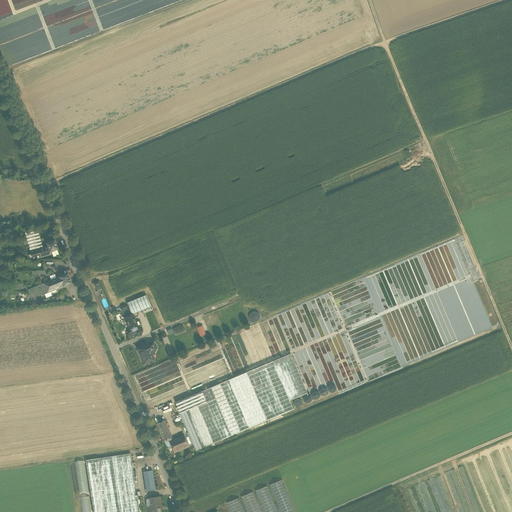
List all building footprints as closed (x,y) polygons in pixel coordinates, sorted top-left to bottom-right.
[(39,250),(43,249),(37,228),(33,230),(38,249),(39,250)] [(33,230),(25,232),(30,251),(38,249),(33,230)] [(237,296),(211,234),(197,240),(223,302),(237,296)] [(54,240),(46,243),(47,248),(43,249),(39,250),(38,250),(40,255),(49,253),(51,252),(53,256),(54,256),(55,257),(56,256),(57,255),(58,255),(58,253),(57,250),(58,249),(54,240)] [(197,240),(183,245),(209,308),(223,302),(197,240)] [(207,309),(181,246),(167,252),(179,281),(181,285),(193,315),(207,309)] [(38,249),(30,251),(32,259),(40,257),(40,255),(38,250),(39,250),(38,249)] [(178,282),(166,253),(149,259),(162,289),(178,282)] [(160,289),(148,260),(134,266),(146,295),(160,289)] [(133,266),(119,272),(131,301),(145,295),(133,266)] [(130,302),(118,272),(107,277),(119,306),(126,303),(130,302)] [(67,273),(47,282),(49,287),(69,278),(67,273)] [(118,307),(106,277),(99,280),(111,310),(118,307)] [(69,278),(49,287),(51,292),(50,292),(51,296),(57,293),(56,290),(72,283),(69,278)] [(160,289),(146,295),(148,299),(162,293),(163,292),(179,286),(181,285),(179,281),(178,282),(162,289),(160,289)] [(179,286),(163,292),(175,322),(192,315),(179,286)] [(388,330),(371,296),(369,295),(368,298),(340,312),(341,318),(331,300),(324,300),(326,299),(325,297),(331,297),(328,292),(326,294),(327,294),(313,301),(313,298),(285,313),(290,315),(290,324),(315,323),(323,338),(345,326),(358,353),(358,350),(362,350),(360,346),(361,345),(358,345),(358,344),(378,334),(379,334),(388,330)] [(148,299),(151,307),(160,328),(174,322),(162,293),(148,299)] [(130,302),(126,303),(127,306),(129,309),(131,315),(133,315),(143,310),(150,307),(151,307),(148,299),(146,295),(145,295),(131,301),(130,302)] [(315,323),(315,301),(258,322),(262,331),(262,325),(265,324),(265,327),(266,326),(266,334),(269,334),(269,337),(265,337),(269,347),(276,347),(276,343),(275,339),(275,337),(277,343),(277,342),(279,347),(282,347),(282,344),(278,344),(281,342),(279,338),(283,337),(284,337),(280,325),(280,324),(315,323)] [(159,329),(150,307),(143,310),(152,332),(159,329)] [(129,309),(122,312),(124,318),(131,315),(129,309)] [(252,323),(261,320),(258,311),(249,314),(252,323)] [(133,315),(131,315),(124,318),(126,323),(127,322),(130,329),(129,329),(129,330),(128,331),(128,332),(128,334),(130,334),(131,334),(131,335),(136,333),(136,334),(137,335),(139,334),(140,333),(139,332),(140,332),(137,326),(139,325),(138,322),(136,322),(133,315)] [(153,342),(147,345),(150,351),(156,349),(153,342)] [(147,345),(137,349),(144,364),(152,360),(150,355),(152,355),(150,351),(147,345)] [(291,354),(273,361),(290,400),(307,393),(291,354)] [(273,361),(175,403),(180,414),(207,403),(223,440),(294,410),(290,400),(273,361)] [(207,403),(180,414),(196,451),(223,440),(207,403)] [(164,421),(157,424),(164,441),(164,440),(171,438),(164,421)] [(172,441),(169,442),(171,447),(174,453),(189,447),(184,436),(172,441)] [(139,511),(130,454),(98,458),(106,511),(139,511)] [(106,511),(98,458),(85,460),(93,511),(106,511)] [(88,492),(84,461),(74,462),(79,494),(88,492)] [(152,470),(143,472),(146,492),(155,490),(152,470)] [(295,511),(282,480),(269,485),(280,511),(295,511)] [(278,511),(267,486),(255,491),(263,511),(278,511)] [(261,511),(253,492),(241,497),(246,511),(261,511)] [(160,496),(149,498),(151,506),(151,511),(161,511),(160,507),(161,507),(160,496)] [(91,511),(89,497),(80,498),(81,511),(91,511)] [(244,511),(239,498),(226,503),(230,511),(244,511)]
